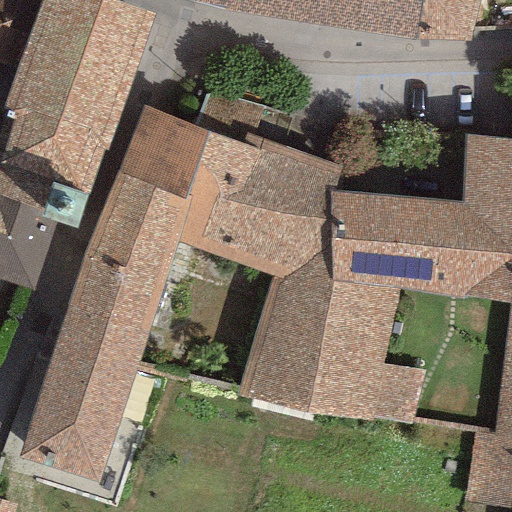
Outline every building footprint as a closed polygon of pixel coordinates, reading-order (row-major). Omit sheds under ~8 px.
[(40,0),(0,0),(0,68),(15,73),(40,0)] [(153,15),(110,0),(40,0),(15,73),(2,110),(14,114),(0,154),(0,280),(31,291),(55,221),(74,227),(85,194),(100,150),(105,152),(153,15)] [(422,0),(189,0),(225,12),(416,39),(422,0)] [(470,41),(478,0),(422,0),(416,39),(470,41)] [(206,92),(191,127),(205,132),(175,243),(274,277),(330,281),(326,190),(332,192),(339,168),(250,136),(261,108),(206,92)] [(191,127),(142,106),(114,174),(74,279),(154,301),(175,243),(205,132),(191,127)] [(511,140),(464,135),(460,202),(332,192),(326,190),(330,281),(397,287),(508,302),(511,302),(511,140)] [(330,281),(274,277),(234,393),(370,422),(370,417),(407,424),(422,371),(380,364),(397,287),(330,281)] [(154,301),(74,279),(14,459),(94,481),(154,301)] [(511,508),(511,302),(508,302),(491,430),(475,427),(461,503),(511,508)]
